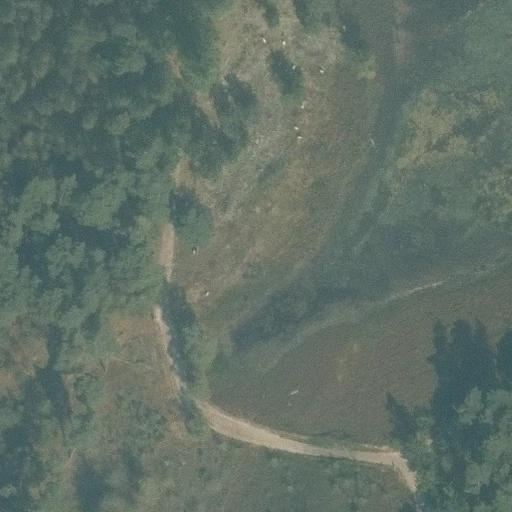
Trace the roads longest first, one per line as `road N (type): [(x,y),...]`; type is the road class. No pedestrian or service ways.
road 1 (track): [(165,258),(173,372),(193,412),(222,434),(407,466)]
road 2 (track): [(165,258),(185,119),(176,0)]
road 3 (track): [(511,388),(429,440),(407,466)]
